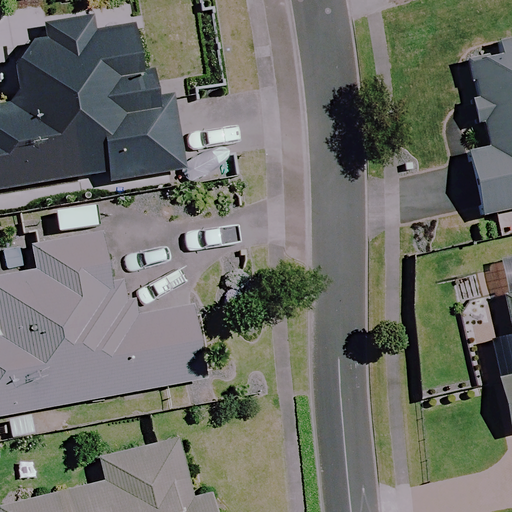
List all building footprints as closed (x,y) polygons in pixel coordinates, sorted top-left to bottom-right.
[(100,15),(8,30),(11,52),(0,53),(0,79),(4,103),(0,103),(0,222),(6,221),(4,206),(20,204),(23,218),(113,204),(110,189),(181,177),(167,96),(159,97),(156,76),(142,78),(134,32),(104,36),(100,15)] [(511,38),(485,44),(489,62),(462,68),(480,149),(450,156),(465,227),(511,216),(511,38)] [(0,447),(31,441),(26,415),(157,389),(161,409),(234,394),(229,370),(199,223),(161,230),(159,221),(0,252),(0,447)] [(508,378),(487,383),(501,442),(511,438),(511,295),(489,301),(508,378)] [(187,499),(178,464),(173,441),(85,463),(90,485),(0,507),(0,511),(209,511),(205,495),(187,499)]
